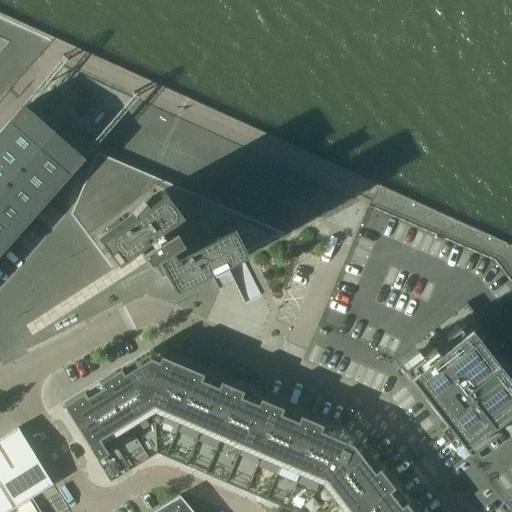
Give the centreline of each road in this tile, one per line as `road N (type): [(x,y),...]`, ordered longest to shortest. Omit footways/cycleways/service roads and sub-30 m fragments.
road 1 (residential): [(0,381),(128,316),(156,314),(379,408),(462,511)]
road 2 (unknown): [(124,496),(136,450),(148,434),(172,429),(244,443),(348,511)]
